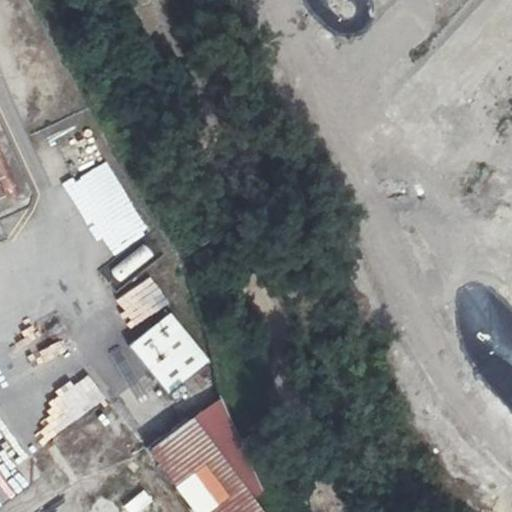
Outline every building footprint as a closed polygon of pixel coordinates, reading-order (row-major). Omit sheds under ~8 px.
[(0,190),(5,201),(9,202),(15,202),(19,198),(21,194),(0,148),(0,190)] [(142,246),(109,272),(111,278),(115,282),(120,284),(153,257),(151,253),(147,249),(142,246)] [(0,316),(0,398),(54,371),(21,306),(0,316)] [(206,361),(168,314),(128,346),(166,394),(206,361)] [(69,392),(33,421),(52,445),(88,416),(69,392)] [(148,447),(196,511),(272,511),(197,412),(148,447)] [(166,511),(164,506),(156,501),(150,499),(140,501),(135,504),(131,509),(130,511),(166,511)]
